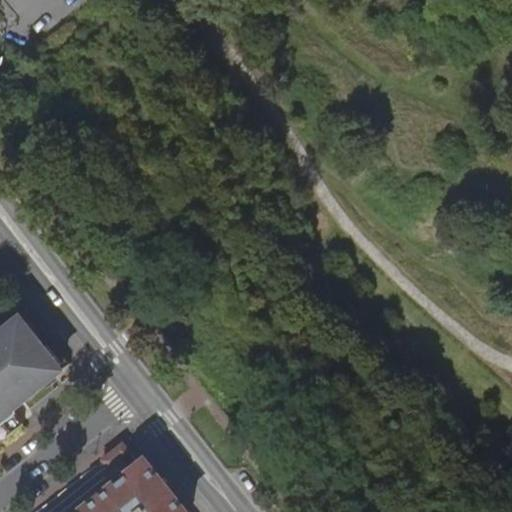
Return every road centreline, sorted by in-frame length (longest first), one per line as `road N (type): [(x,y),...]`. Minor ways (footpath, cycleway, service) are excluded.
road 1 (track): [(511,453),(379,343),(308,258)]
road 2 (track): [(326,240),(511,422)]
road 3 (secondary): [(137,387),(0,214)]
road 4 (residential): [(137,387),(0,495)]
road 5 (secondary): [(236,511),(137,387)]
